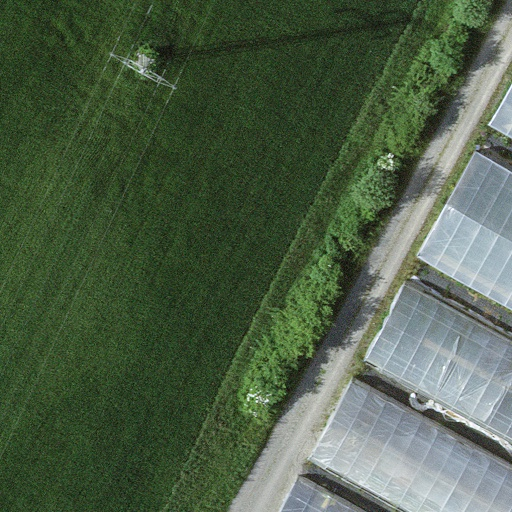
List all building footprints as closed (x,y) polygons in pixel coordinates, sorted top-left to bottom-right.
[(511,77),(487,122),(511,135),(511,77)] [(413,256),(511,310),(511,166),(474,145),(413,256)] [(360,362),(511,444),(511,336),(405,279),(360,362)] [(306,458),(405,511),(511,511),(511,463),(352,376),(306,458)] [(275,511),(367,511),(297,473),(275,511)]
